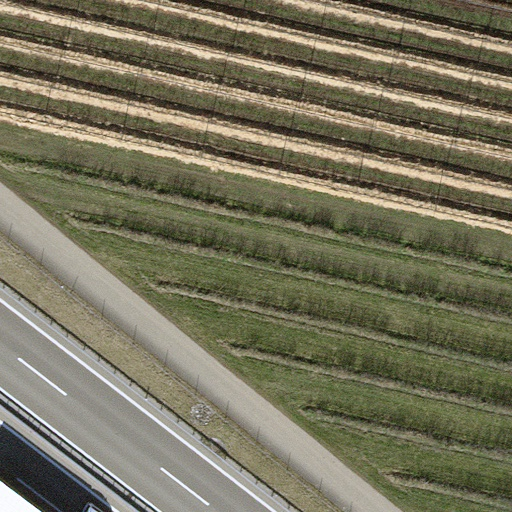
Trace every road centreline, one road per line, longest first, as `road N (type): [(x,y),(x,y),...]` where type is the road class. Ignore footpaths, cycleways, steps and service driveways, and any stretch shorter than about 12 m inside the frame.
road 1 (track): [(384,511),(0,202)]
road 2 (trunk): [(221,511),(0,341)]
